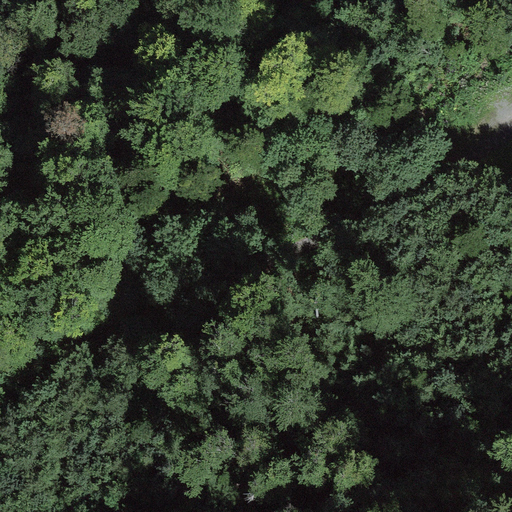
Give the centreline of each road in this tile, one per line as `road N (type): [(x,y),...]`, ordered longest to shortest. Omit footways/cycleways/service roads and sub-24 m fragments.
road 1 (track): [(0,407),(40,375),(441,178),(511,133)]
road 2 (track): [(0,281),(152,246),(417,141),(511,123)]
